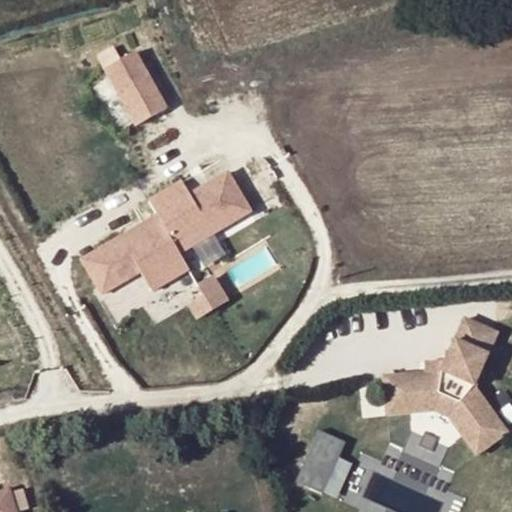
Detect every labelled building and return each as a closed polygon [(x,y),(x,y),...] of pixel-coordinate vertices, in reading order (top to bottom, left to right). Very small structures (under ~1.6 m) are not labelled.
[(133,125),(168,107),(137,48),(102,66),(133,125)] [(146,198),(155,215),(78,256),(100,297),(142,274),(152,291),(191,270),(181,252),(254,213),(230,169),(189,191),(183,179),(146,198)] [(426,375),(384,379),(386,405),(438,401),(439,398),(456,405),(455,408),(484,451),(506,437),(474,389),(499,337),(466,322),(446,363),(441,374),(426,375)] [(426,375),(441,374),(446,363),(425,365),(426,375)] [(386,405),(387,417),(439,413),(445,415),(474,458),(484,451),(455,408),(456,405),(439,398),(438,401),(386,405)] [(299,481),(329,491),(347,441),(318,430),(299,481)] [(460,511),(465,492),(372,473),(363,511),(460,511)] [(0,511),(18,511),(10,482),(0,484),(0,511)]
